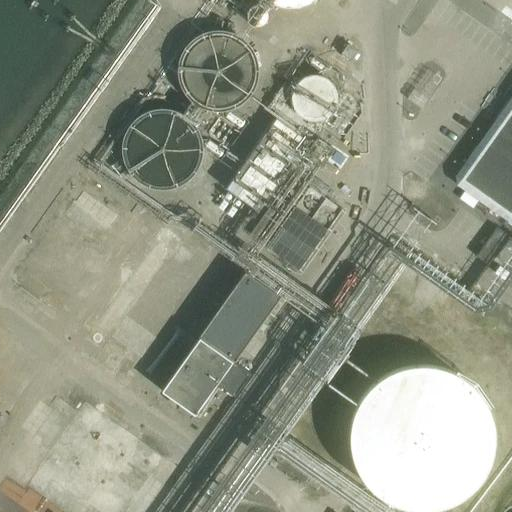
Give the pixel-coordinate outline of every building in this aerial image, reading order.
[(263,0),(264,0),(270,4),(276,7),(282,9),(289,9),(296,8),(302,6),(308,2),(310,0),(263,0)] [(250,76),(251,69),(250,62),(248,55),(245,49),(241,44),(236,39),(230,36),(223,33),(216,32),(209,33),(202,34),(196,37),(190,41),(186,46),(182,52),(179,59),(178,65),(178,72),(179,79),(182,86),(186,91),(190,97),(196,101),(203,103),(209,105),(216,105),(223,104),(230,102),(236,99),(241,94),(245,89),(248,82),(250,76)] [(337,102),(338,97),(337,92),(335,88),(332,84),(328,82),(323,81),(318,81),(314,83),(310,86),(307,90),(306,95),(306,99),(307,104),(310,108),(313,111),(318,113),(323,113),(327,112),(332,110),(335,106),(337,102)] [(511,96),(456,176),(457,186),(511,224),(511,96)] [(198,155),(199,148),(198,141),(196,134),(193,128),(189,123),(184,118),(178,115),(171,112),(164,111),(157,112),(150,113),(144,116),(138,120),(134,125),(130,131),(127,138),(126,145),(126,152),(127,158),(130,165),(134,171),(139,176),(144,180),(151,183),(157,184),(164,184),(171,184),(178,181),(184,178),(189,173),(193,168),(197,161),(198,155)] [(276,119),(226,188),(256,210),(306,140),(276,119)] [(195,414),(279,295),(245,271),(161,390),(195,414)] [(363,480),(394,501),(430,505),(465,491),(489,464),(497,428),(488,393),(464,365),(429,353),(393,357),(363,378),(346,411),(346,448),(363,480)]
